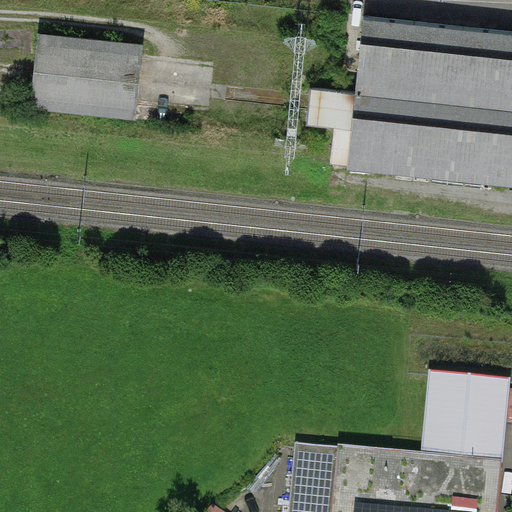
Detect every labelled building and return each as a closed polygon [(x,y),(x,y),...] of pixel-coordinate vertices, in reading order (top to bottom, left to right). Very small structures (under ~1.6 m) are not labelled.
[(511,31),(365,17),(350,164),(511,179),(511,31)] [(146,44),(42,34),(35,106),(139,116),(146,44)] [(506,460),(511,379),(511,377),(431,372),(425,455),(506,460)] [(331,511),(338,449),(296,445),(289,511),(331,511)] [(457,493),(454,510),(468,511),(479,511),(482,497),(457,493)]
